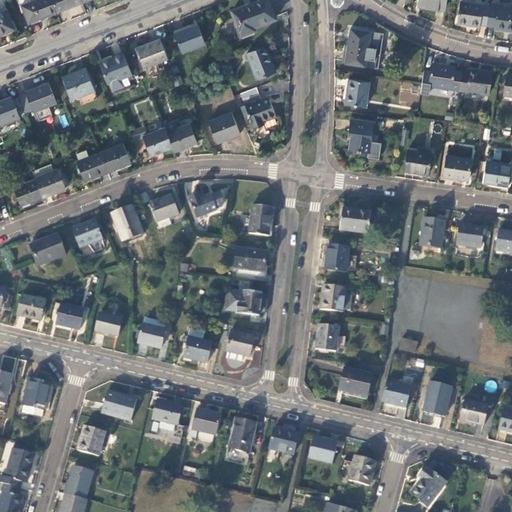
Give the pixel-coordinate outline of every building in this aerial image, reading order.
[(16,0),(28,28),(55,17),(48,0),(16,0)] [(48,0),(55,17),(81,8),(77,0),(48,0)] [(445,0),(419,0),(418,11),(443,15),(445,0)] [(276,24),(267,2),(231,16),(240,42),(255,36),(254,32),(276,24)] [(511,14),(497,12),(498,4),(490,3),(489,12),(486,31),(493,32),(493,34),(511,36),(511,14)] [(489,12),(459,7),(456,28),(479,32),(480,30),(486,31),(489,12)] [(0,39),(14,34),(6,14),(0,16),(0,39)] [(197,30),(174,39),(182,58),(205,49),(197,30)] [(382,38),(349,34),(344,69),(377,73),(382,38)] [(119,44),(111,45),(113,55),(121,53),(119,44)] [(160,44),(137,53),(144,72),(167,64),(160,44)] [(275,77),(265,52),(246,59),(256,84),(275,77)] [(123,59),(99,68),(107,88),(130,80),(123,59)] [(430,77),(423,76),(419,99),(427,100),(429,91),(458,96),(460,77),(453,76),(454,72),(431,69),(430,77)] [(85,73),(63,82),(72,104),(94,96),(85,73)] [(487,100),(491,77),(468,74),(468,78),(460,77),(458,96),(487,100)] [(181,76),(173,77),(174,85),(182,85),(181,76)] [(511,80),(506,79),(503,101),(511,101),(511,80)] [(400,105),(418,105),(419,82),(400,82),(400,105)] [(368,88),(349,84),(345,109),(364,112),(368,88)] [(55,108),(47,88),(25,97),(26,99),(18,102),(25,119),(32,116),(33,117),(55,108)] [(275,121),(268,101),(260,103),(256,93),(240,99),(253,134),(262,131),(261,127),(275,121)] [(10,102),(0,106),(0,130),(19,123),(10,102)] [(64,114),(58,117),(63,127),(69,124),(64,114)] [(216,148),(240,139),(231,117),(208,126),(216,148)] [(175,156),(197,147),(189,128),(181,131),(178,124),(163,130),(165,133),(173,152),(175,156)] [(372,128),(350,125),(348,137),(351,138),(348,156),(368,159),(372,128)] [(150,161),(173,152),(165,133),(147,140),(143,131),(130,136),(134,146),(143,143),(150,161)] [(508,163),(510,150),(494,147),(492,160),(508,163)] [(107,177),(131,168),(123,149),(99,158),(107,177)] [(430,159),(406,156),(403,177),(428,180),(430,159)] [(84,187),(107,177),(99,158),(76,167),(84,187)] [(470,165),(446,161),(443,181),(466,185),(470,165)] [(509,169),(485,166),(482,188),(506,191),(509,169)] [(42,203),(65,193),(57,174),(53,175),(51,169),(31,177),(34,184),(42,203)] [(20,212),(42,203),(34,184),(12,193),(20,212)] [(216,214),(221,212),(222,206),(219,198),(210,202),(210,200),(199,204),(198,200),(188,203),(196,224),(216,216),(216,214)] [(171,200),(148,209),(155,228),(157,228),(159,234),(170,230),(167,223),(178,219),(171,200)] [(251,210),(247,239),(268,241),(271,212),(251,210)] [(131,211),(110,219),(121,247),(142,239),(131,211)] [(370,218),(341,214),(338,236),(367,240),(370,218)] [(443,227),(423,224),(419,250),(439,253),(443,227)] [(94,226),(71,234),(79,254),(102,245),(94,226)] [(483,233),(458,229),(455,251),(480,254),(483,233)] [(511,237),(498,235),(495,256),(511,258),(511,237)] [(56,240),(28,251),(36,272),(65,261),(56,240)] [(348,253),(327,250),(324,275),(345,278),(348,253)] [(235,252),(233,275),(263,278),(266,256),(235,252)] [(387,283),(378,281),(377,289),(386,291),(387,283)] [(239,286),(238,296),(243,296),(242,308),(236,308),(235,319),(259,321),(260,298),(251,298),(252,287),(239,286)] [(344,292),(322,290),(319,315),(342,318),(342,315),(350,316),(352,301),(343,300),(344,292)] [(20,300),(15,321),(39,327),(45,306),(20,300)] [(59,309),(54,330),(79,336),(84,315),(59,309)] [(99,319),(95,337),(118,342),(121,323),(99,319)] [(141,329),(136,349),(160,355),(165,335),(141,329)] [(339,333),(318,330),(314,355),(335,358),(339,333)] [(189,336),(182,363),(207,368),(211,348),(202,346),(203,339),(189,336)] [(254,342),(230,336),(225,356),(226,357),(225,363),(241,367),(242,361),(249,362),(254,342)] [(416,348),(400,344),(398,355),(414,359),(416,348)] [(372,380),(343,373),(337,396),(366,403),(372,380)] [(12,379),(0,376),(0,408),(5,410),(12,379)] [(50,388),(28,383),(21,410),(23,410),(21,418),(33,421),(34,413),(43,415),(50,388)] [(410,391),(386,386),(381,407),(405,412),(410,391)] [(451,392),(429,387),(422,417),(444,422),(451,392)] [(107,396),(100,419),(130,427),(136,404),(107,396)] [(181,411),(156,405),(152,425),(160,427),(158,434),(173,437),(174,431),(177,431),(181,411)] [(488,411),(463,405),(458,426),(483,432),(488,411)] [(220,420),(196,414),(191,435),(198,436),(196,444),(211,448),(213,440),(215,441),(220,420)] [(511,416),(502,415),(497,435),(511,438),(511,416)] [(255,429),(235,424),(228,453),(248,458),(255,429)] [(84,431),(77,456),(98,462),(105,437),(84,431)] [(298,439),(273,433),(266,464),(276,466),(278,457),(293,460),(298,439)] [(337,448),(312,442),(307,464),(331,470),(337,448)] [(26,487),(34,460),(12,453),(4,482),(0,480),(0,488),(19,493),(21,486),(26,487)] [(368,491),(375,466),(354,460),(347,486),(368,491)] [(72,471),(64,499),(84,505),(92,477),(72,471)] [(445,488),(425,473),(418,482),(421,484),(410,499),(427,511),(445,488)] [(0,511),(19,511),(22,502),(17,500),(19,493),(0,488),(0,496),(1,497),(0,500),(0,511)] [(64,499),(60,511),(84,511),(86,505),(84,505),(64,499)]
